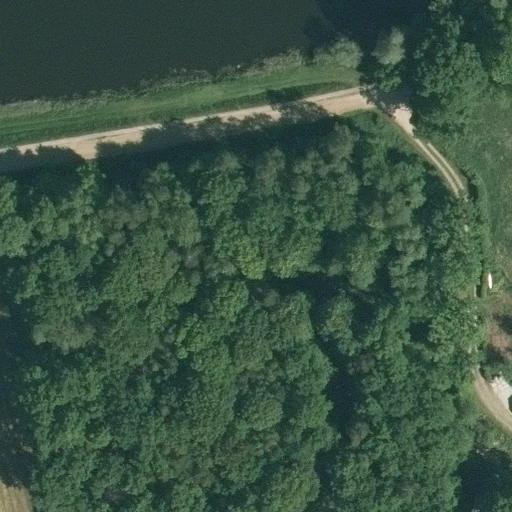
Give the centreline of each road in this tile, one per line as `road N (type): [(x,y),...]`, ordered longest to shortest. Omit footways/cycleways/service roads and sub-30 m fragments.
road 1 (track): [(0,156),(432,82),(511,49)]
road 2 (track): [(392,101),(454,175),(467,203),(473,365),(511,422)]
